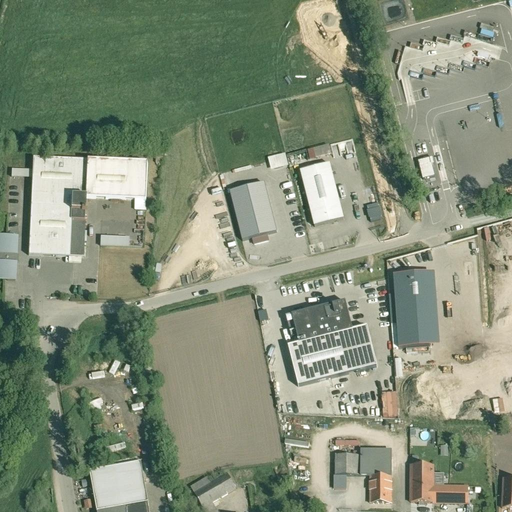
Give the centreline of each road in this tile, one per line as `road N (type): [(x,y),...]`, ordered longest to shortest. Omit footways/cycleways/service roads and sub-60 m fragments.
road 1 (unclassified): [(73,511),(45,340),(52,318),(168,303),(414,241)]
road 2 (unclassified): [(351,0),(414,241)]
